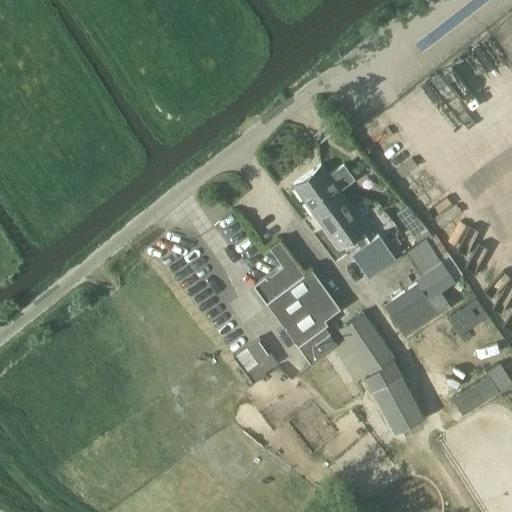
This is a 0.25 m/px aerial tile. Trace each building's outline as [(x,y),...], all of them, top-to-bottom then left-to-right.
[(313,211),(340,192),(337,189),(351,179),(342,166),(328,176),(320,164),(293,183),(313,211)] [(340,192),(313,211),(339,247),(366,228),(340,192)] [(351,253),(368,276),(394,257),(376,234),(351,253)] [(425,236),(405,249),(419,271),(413,275),(427,296),(453,279),(425,236)] [(308,359),(335,340),(323,323),(326,322),(323,317),(339,306),(311,267),(303,273),(279,239),(268,246),(284,268),(264,282),(274,295),(266,300),(308,359)] [(402,332),(435,310),(416,282),(383,304),(402,332)] [(369,371),(392,356),(362,312),(339,328),(369,371)] [(276,361),(258,335),(246,344),(264,370),(276,361)] [(365,375),(372,388),(394,430),(422,415),(394,360),(365,375)] [(460,411),(483,397),(475,384),(452,397),(460,411)]
